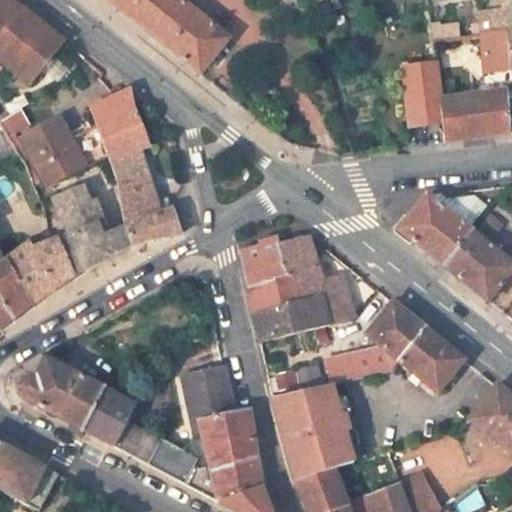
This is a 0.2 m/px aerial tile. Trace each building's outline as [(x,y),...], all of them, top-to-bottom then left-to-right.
[(0,0),(0,40),(23,12),(7,0),(0,0)] [(105,0),(118,10),(125,0),(105,0)] [(228,39),(178,0),(125,0),(118,10),(199,75),(228,39)] [(282,0),(296,28),(310,21),(306,7),(303,0),(282,0)] [(481,38),(509,35),(511,34),(511,0),(500,0),(501,13),(478,15),(481,38)] [(23,12),(0,40),(0,63),(9,71),(43,28),(23,12)] [(43,28),(9,71),(28,86),(62,43),(43,28)] [(444,127),(446,145),(510,136),(509,122),(506,87),(511,85),(511,69),(509,35),(481,38),(486,80),(469,82),(464,39),(432,43),(433,64),(437,64),(444,127)] [(402,68),(408,131),(444,127),(437,64),(433,64),(402,68)] [(109,158),(111,163),(141,154),(150,151),(132,91),(126,93),(90,111),(96,126),(109,158)] [(22,111),(4,123),(13,136),(30,124),(22,111)] [(45,185),(109,158),(96,126),(71,141),(60,123),(24,142),(45,185)] [(119,199),(151,190),(141,154),(111,163),(116,178),(119,199)] [(180,236),(174,220),(168,205),(158,208),(156,203),(151,190),(119,199),(120,203),(123,220),(124,227),(105,235),(99,220),(91,203),(84,188),(54,203),(61,220),(67,234),(58,238),(59,243),(74,275),(113,258),(113,256),(132,248),(148,242),(180,236)] [(475,199),(447,203),(440,196),(440,195),(428,196),(422,203),(409,220),(399,231),(444,267),(473,231),(469,228),(476,220),(486,208),(480,203),(475,199)] [(511,272),(511,262),(473,231),(444,267),(489,304),(511,272)] [(307,237),(276,245),(285,278),(249,291),(255,317),(324,300),(320,282),(323,281),(307,237)] [(32,305),(74,275),(59,243),(30,254),(27,248),(6,262),(32,305)] [(285,278),(276,245),(275,243),(241,255),(249,291),(285,278)] [(0,302),(11,320),(32,305),(6,262),(1,265),(0,263),(0,302)] [(320,282),(324,300),(331,327),(355,320),(344,275),(323,281),(320,282)] [(324,300),(255,317),(261,344),(331,327),(324,300)] [(0,328),(11,320),(0,302),(0,328)] [(426,330),(393,303),(366,337),(399,364),(426,330)] [(426,330),(399,364),(439,395),(466,361),(426,330)] [(105,390),(46,361),(36,380),(32,378),(28,378),(24,379),(18,387),(18,392),(18,396),(22,399),(31,405),(84,433),(105,390)] [(236,414),(225,367),(181,378),(195,444),(192,444),(189,446),(186,449),(183,453),(129,424),(137,408),(105,390),(84,433),(220,506),(220,504),(200,422),(236,414)] [(511,398),(498,387),(468,421),(511,455),(511,398)] [(274,401),(296,485),(334,472),(355,465),(350,450),(345,434),(350,432),(346,418),(341,420),(336,403),(331,388),(274,401)] [(346,400),(336,403),(341,420),(346,418),(351,416),(346,400)] [(248,412),(236,414),(200,422),(220,504),(263,489),(248,412)] [(350,432),(345,434),(350,450),(360,447),(355,431),(350,432)] [(462,440),(402,450),(406,478),(467,468),(462,440)] [(0,491),(38,511),(58,476),(0,445),(0,491)] [(334,472),(296,485),(306,511),(332,511),(347,506),(334,472)] [(442,511),(423,476),(400,483),(410,511),(442,511)] [(348,511),(347,506),(332,511),(410,511),(400,483),(351,502),(354,511),(360,511),(372,508),(373,511),(348,511)] [(220,504),(220,506),(231,511),(271,511),(266,499),(263,489),(220,504)]
